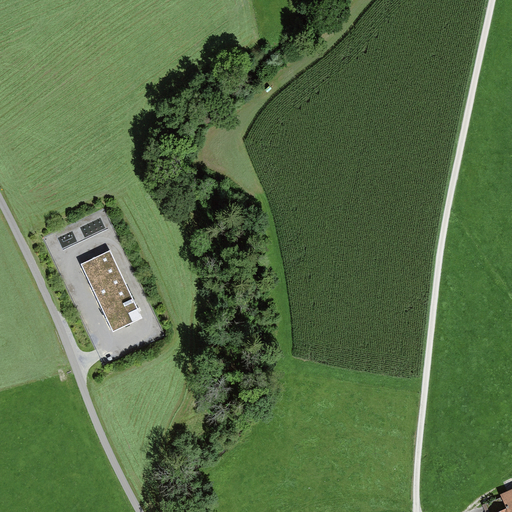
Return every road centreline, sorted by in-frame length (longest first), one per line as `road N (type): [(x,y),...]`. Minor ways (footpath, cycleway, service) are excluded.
road 1 (track): [(493,0),(437,274),(415,511)]
road 2 (unclassified): [(0,200),(139,511)]
